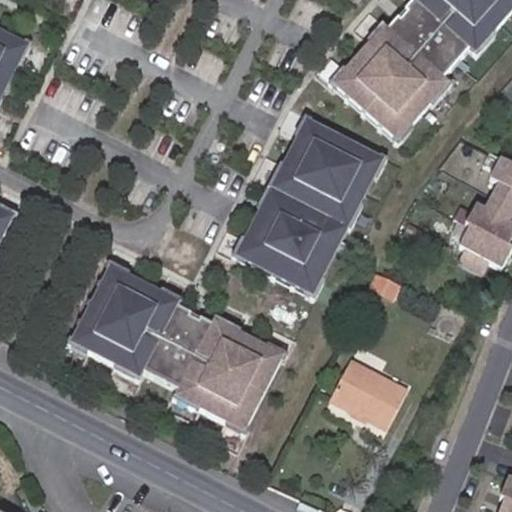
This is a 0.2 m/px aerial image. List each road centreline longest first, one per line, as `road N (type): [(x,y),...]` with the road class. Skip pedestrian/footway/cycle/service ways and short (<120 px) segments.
road 1 (tertiary): [(242,511),(0,387)]
road 2 (residential): [(436,511),(511,326)]
